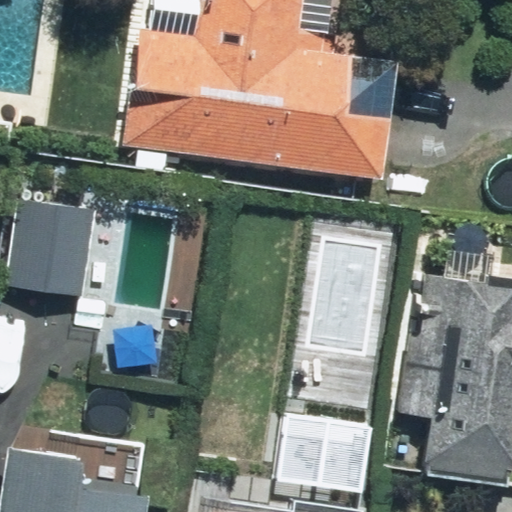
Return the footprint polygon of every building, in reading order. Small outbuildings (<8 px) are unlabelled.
[(127,0),(105,149),(369,188),(388,61),(311,49),(318,0),(127,0)] [(102,202),(6,189),(0,238),(0,300),(88,312),(102,202)] [(414,417),(411,480),(501,485),(505,419),(511,419),(511,316),(506,316),(508,278),(396,272),(394,319),(415,320),(412,366),(391,365),(388,416),(414,417)] [(292,504),(189,493),(186,511),(354,511),(366,403),(304,396),(292,504)] [(65,456),(0,447),(0,511),(124,511),(126,497),(61,489),(65,456)]
